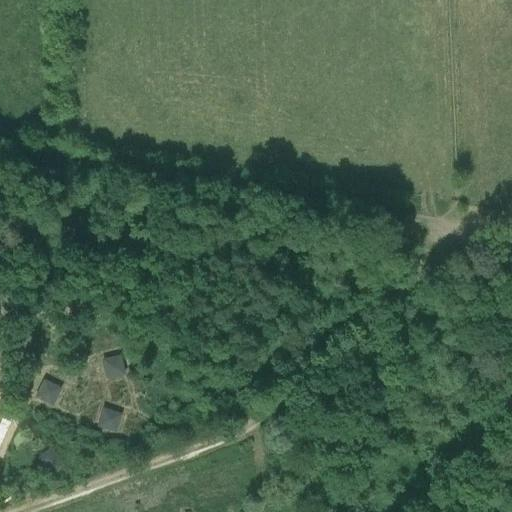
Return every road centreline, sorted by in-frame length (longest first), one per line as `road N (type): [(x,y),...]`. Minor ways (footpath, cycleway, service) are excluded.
road 1 (track): [(16,511),(250,427),(382,313),(458,228)]
road 2 (track): [(0,153),(458,228)]
